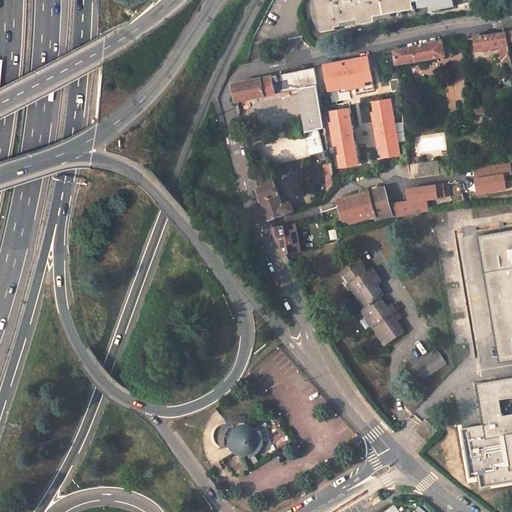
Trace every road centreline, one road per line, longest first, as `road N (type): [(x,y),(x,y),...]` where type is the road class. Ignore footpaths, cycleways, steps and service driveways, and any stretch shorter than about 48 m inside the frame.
road 1 (trunk): [(37,511),(85,425),(194,126),(253,0)]
road 2 (residential): [(260,230),(223,94),(237,71),(511,21)]
road 3 (trunk): [(0,300),(40,121),(48,0)]
road 4 (trunk): [(148,407),(109,384),(67,321),(59,205)]
road 5 (primary): [(63,151),(157,85),(214,0)]
road 6 (primary): [(63,151),(109,158),(139,176),(226,271)]
road 7 (trunk): [(0,403),(59,205)]
road 8 (trunk): [(59,205),(83,0)]
road 9 (trunk): [(226,271),(247,323),(237,367),(201,402),(173,411),(148,407)]
road 10 (primary): [(168,5),(0,101)]
road 11 (residential): [(260,230),(324,368)]
road 12 (unknown): [(269,366),(312,435),(314,470),(331,494)]
road 13 (tertiary): [(226,271),(293,346),(324,368)]
road 14 (trunk): [(225,511),(148,407)]
road 15 (tertiary): [(314,511),(387,479),(426,483)]
